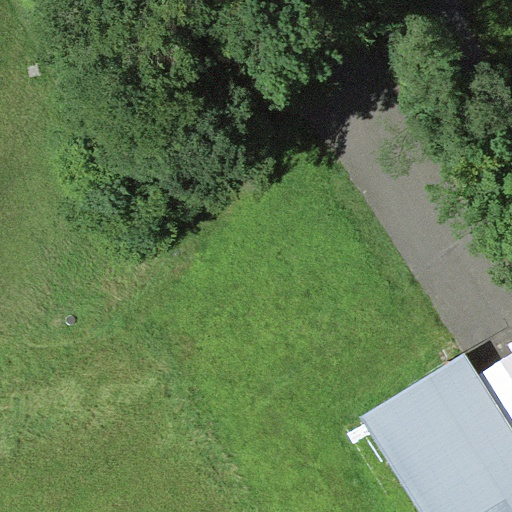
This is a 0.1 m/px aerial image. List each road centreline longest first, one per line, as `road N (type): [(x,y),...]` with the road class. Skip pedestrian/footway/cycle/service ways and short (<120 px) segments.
road 1 (track): [(511,289),(385,164),(302,44),(328,0)]
road 2 (track): [(302,44),(191,170)]
